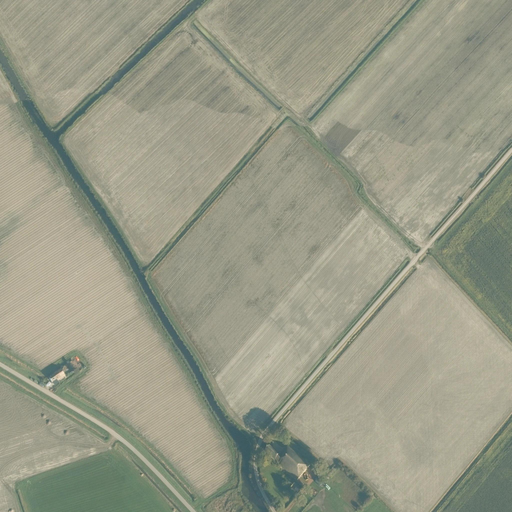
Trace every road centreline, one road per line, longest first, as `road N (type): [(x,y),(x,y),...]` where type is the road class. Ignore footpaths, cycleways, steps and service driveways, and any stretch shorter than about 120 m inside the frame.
road 1 (unclassified): [(274,511),(254,466),(261,437),(511,149)]
road 2 (unclassified): [(193,511),(128,445),(0,365)]
